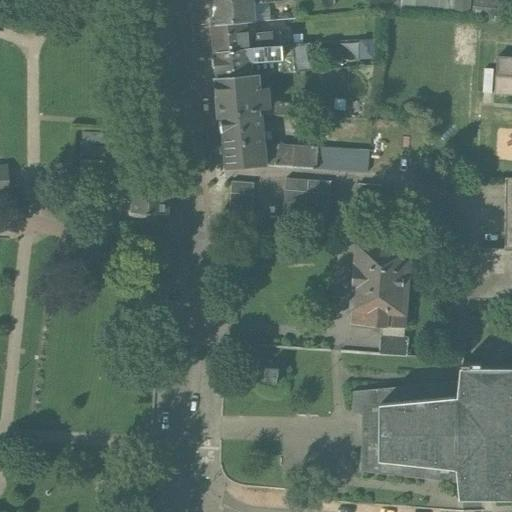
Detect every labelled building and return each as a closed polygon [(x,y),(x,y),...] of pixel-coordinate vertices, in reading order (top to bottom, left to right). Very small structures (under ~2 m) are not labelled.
[(209,0),(212,26),(256,22),(254,0),(259,0),(260,3),(290,0),(209,0)] [(437,0),(403,0),(402,9),(437,12),(437,0)] [(437,0),(437,12),(458,14),(458,0),(437,0)] [(295,6),(283,7),(283,19),(296,18),(295,6)] [(256,22),(212,26),(214,52),(275,46),(275,38),(274,31),(263,33),(262,21),(256,22)] [(287,37),(275,38),(275,46),(287,45),(287,37)] [(275,46),(214,52),(217,79),(259,75),(296,71),(295,44),(287,45),(275,46)] [(511,60),(497,60),(495,94),(508,95),(508,92),(511,92),(511,60)] [(259,75),(217,79),(220,117),(263,113),(264,113),(265,113),(295,114),(296,104),(270,103),(269,88),(260,89),(259,75)] [(263,113),(220,117),(222,131),(264,127),(263,113)] [(295,114),(265,113),(264,113),(263,113),(264,127),(264,129),(305,132),(305,139),(313,139),(315,115),(295,114)] [(368,118),(315,115),(313,139),(335,141),(335,138),(367,140),(368,118)] [(264,127),(222,131),(225,169),(267,165),(266,151),(264,129),(264,127)] [(111,159),(115,132),(84,128),(80,155),(111,159)] [(313,139),(305,139),(304,149),(335,150),(335,141),(313,139)] [(304,149),(273,148),(266,151),(267,165),(269,164),(342,170),(342,150),(335,150),(304,149)] [(8,165),(0,166),(0,192),(11,192),(8,165)] [(511,177),(507,177),(506,248),(478,247),(478,273),(469,273),(468,297),(511,297),(511,177)] [(332,182),(287,179),(284,225),(329,228),(332,182)] [(255,184),(232,182),(228,230),(251,231),(255,184)] [(383,184),(361,183),(359,208),(382,209),(383,184)] [(125,188),(107,191),(107,206),(125,206),(125,198),(133,199),(133,188),(125,188)] [(168,189),(133,188),(133,199),(132,213),(168,215),(168,189)] [(412,246),(359,242),(353,308),(355,308),(354,322),(406,327),(411,266),(415,267),(416,251),(412,250),(412,246)] [(411,337),(383,335),(381,353),(409,356),(411,337)] [(460,382),(355,393),(355,413),(363,415),(363,472),(459,483),(460,498),(511,498),(511,366),(471,365),(471,363),(463,363),(460,382)]
